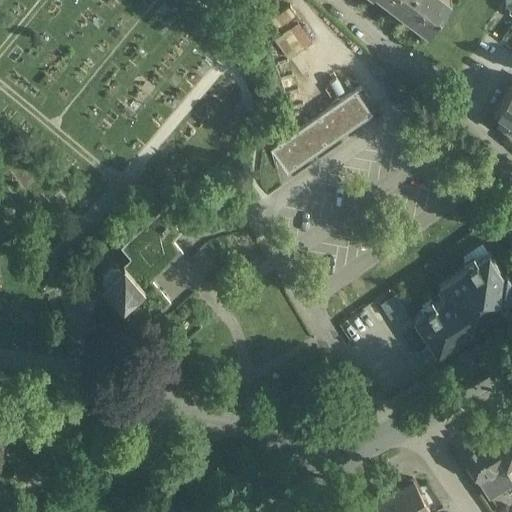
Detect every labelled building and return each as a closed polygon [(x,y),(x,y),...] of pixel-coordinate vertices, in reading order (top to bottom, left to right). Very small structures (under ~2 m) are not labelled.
[(389,0),(427,28),(447,0),(389,0)] [(289,30),(300,22),(291,9),(279,17),(289,30)] [(511,83),(493,112),(511,125),(511,83)] [(270,147),(286,171),(371,112),(355,88),(270,147)] [(162,211),(121,248),(131,259),(121,267),(118,264),(110,264),(102,271),(102,279),(105,282),(102,285),(122,307),(128,302),(145,321),(170,298),(151,277),(182,249),(173,239),(181,232),(162,211)] [(429,222),(399,246),(413,262),(442,238),(429,222)] [(420,308),(413,295),(403,301),(410,314),(420,308)] [(403,301),(393,307),(400,320),(410,314),(403,301)] [(453,340),(437,312),(416,324),(432,352),(453,340)] [(396,336),(387,321),(374,328),(361,336),(391,387),(458,348),(453,340),(432,352),(412,364),(396,336)] [(416,324),(396,336),(412,364),(432,352),(416,324)] [(511,421),(488,437),(488,436),(488,435),(487,435),(505,464),(511,459),(511,421)] [(511,475),(505,464),(487,435),(460,452),(489,497),(511,482),(511,475)] [(413,478),(365,503),(369,511),(428,511),(430,511),(413,478)]
